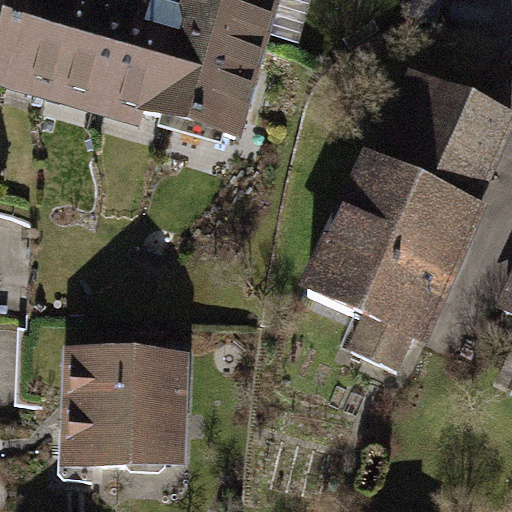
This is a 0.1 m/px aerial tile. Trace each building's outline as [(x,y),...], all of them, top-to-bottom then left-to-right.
[(186,0),(182,13),(174,11),(176,0),(42,0),(17,83),(251,154),(297,0),(186,0)] [(511,172),(511,120),(419,79),(318,305),(372,329),(359,357),(417,383),(511,172)] [(511,283),(498,311),(511,318),(511,283)] [(511,350),(497,386),(511,392),(511,350)] [(193,485),(196,364),(77,361),(74,481),(193,485)]
